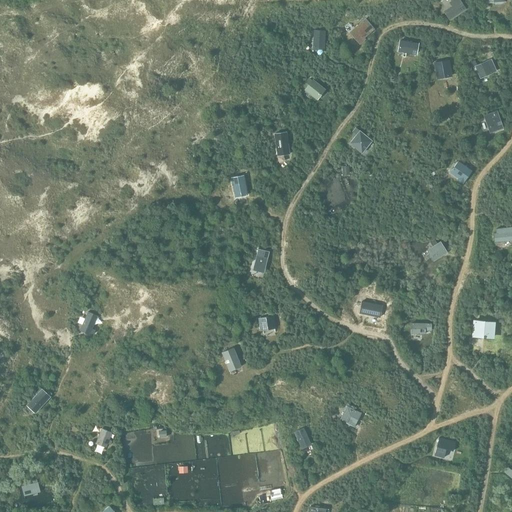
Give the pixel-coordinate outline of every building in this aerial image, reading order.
[(451,5),(443,11),(449,20),(465,9),(458,0),(451,0),(449,2),(451,5)] [(365,19),(349,33),(359,45),(365,40),(364,38),(374,29),(365,19)] [(312,50),(324,50),(325,32),(313,32),(312,50)] [(398,48),(406,50),(406,53),(416,54),(418,44),(400,41),(398,48)] [(437,80),(451,77),(447,60),(433,63),(437,80)] [(477,72),(478,74),(480,79),(492,74),(486,62),(477,66),(474,67),(477,72)] [(310,79),(306,83),(308,85),(304,90),(317,100),(325,89),(312,79),(312,80),(310,79)] [(497,111),(483,116),(489,133),(503,128),(497,111)] [(349,143),(361,153),(372,141),(371,141),(372,139),(369,137),(368,138),(355,127),(352,132),(356,135),(349,143)] [(273,134),(274,140),(277,157),(290,154),(287,138),(286,132),(273,134)] [(458,161),(451,170),(459,176),(458,178),(457,180),(462,184),(472,171),(458,161)] [(236,198),(248,195),(244,179),(232,182),(236,198)] [(495,229),(495,234),(493,234),(494,243),(511,240),(511,227),(495,229)] [(426,250),(433,261),(447,252),(440,241),(437,244),(434,239),(430,242),(432,246),(426,250)] [(258,249),(253,268),(264,270),(269,252),(258,249)] [(361,302),(359,314),(379,318),(382,306),(361,302)] [(92,330),(98,316),(88,312),(79,331),(89,335),(92,330)] [(273,317),(271,317),(258,319),(259,326),(261,326),(262,332),(275,330),(273,317)] [(471,337),(494,339),(495,322),(473,320),(471,337)] [(410,334),(425,335),(425,331),(431,331),(431,324),(411,324),(410,334)] [(229,372),(241,367),(233,348),(221,353),(229,372)] [(26,406),(35,414),(51,398),(41,388),(30,400),(31,401),(26,406)] [(358,421),(361,414),(356,411),(357,408),(348,405),(347,406),(340,419),(347,422),(354,426),(358,421)] [(311,444),(304,428),(294,432),(301,449),(311,444)] [(110,445),(112,441),(109,440),(112,433),(102,429),(95,444),(106,448),(107,444),(110,445)] [(438,437),(434,456),(443,458),(445,450),(453,452),(455,441),(438,437)] [(503,472),(507,476),(511,480),(511,469),(511,470),(507,467),(503,472)] [(21,486),(21,487),(24,497),(40,492),(38,482),(37,478),(32,479),(33,483),(21,486)] [(270,496),(271,501),(281,499),(279,490),(271,491),(271,495),(270,496)]
